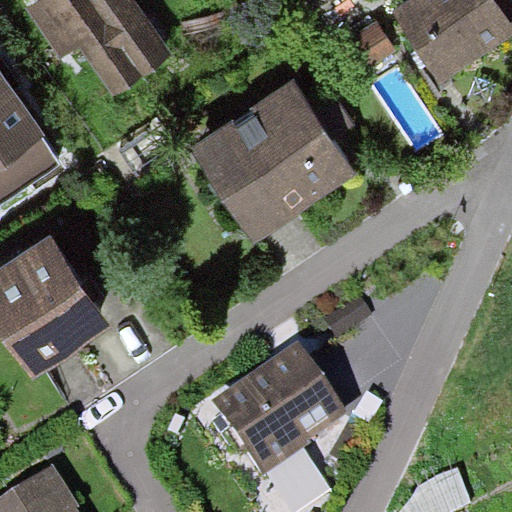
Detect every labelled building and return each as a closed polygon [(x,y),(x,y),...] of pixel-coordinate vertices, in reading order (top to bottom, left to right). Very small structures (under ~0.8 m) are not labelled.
[(137,0),(46,0),(26,15),(59,63),(82,47),(114,94),(174,53),(137,0)] [(511,0),(403,0),(395,6),(440,76),(511,30),(511,0)] [(380,12),(341,36),(359,65),(398,42),(380,12)] [(0,211),(62,169),(40,137),(42,136),(0,75),(0,211)] [(297,77),(198,138),(256,232),(355,170),(297,77)] [(47,235),(0,266),(0,329),(33,379),(110,327),(47,235)] [(301,352),(217,407),(265,479),(349,424),(301,352)] [(84,511),(58,468),(0,503),(0,511),(84,511)]
